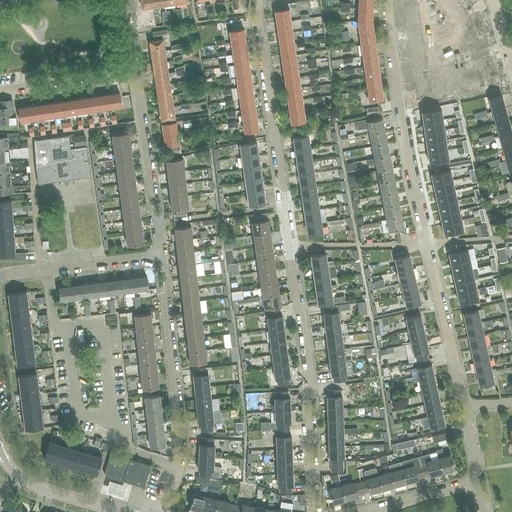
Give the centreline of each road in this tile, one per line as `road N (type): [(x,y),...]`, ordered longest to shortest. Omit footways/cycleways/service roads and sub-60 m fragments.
road 1 (residential): [(256,0),(309,375),(315,511)]
road 2 (residential): [(463,405),(403,126),(391,0)]
road 3 (residential): [(160,511),(185,449),(164,257)]
road 4 (residential): [(164,257),(137,69)]
road 5 (residential): [(0,89),(137,69)]
road 6 (residential): [(38,271),(164,257)]
